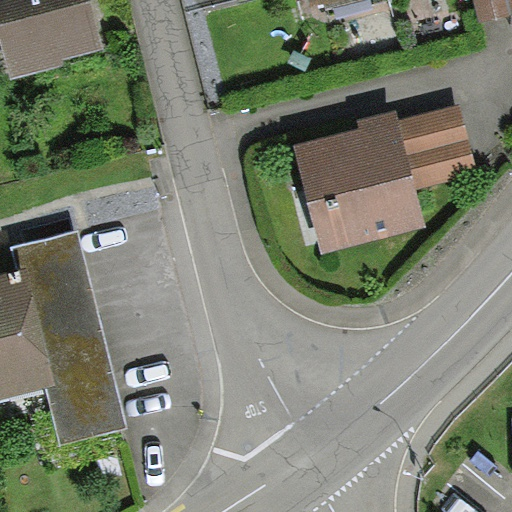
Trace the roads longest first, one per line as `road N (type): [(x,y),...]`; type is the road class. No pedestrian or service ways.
road 1 (residential): [(314,458),(242,319),(155,0)]
road 2 (unknown): [(197,166),(380,107),(511,90)]
road 3 (tertiary): [(314,458),(448,342),(511,271)]
